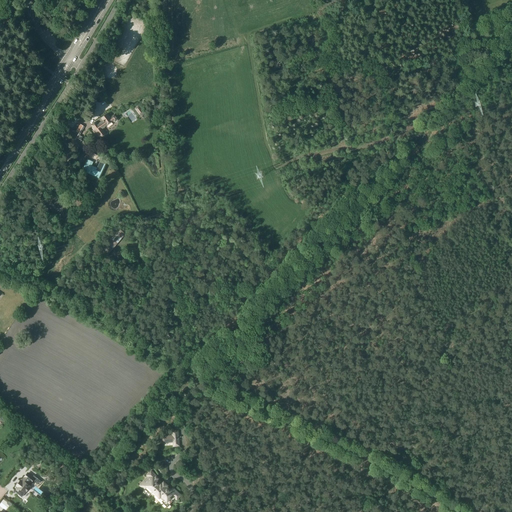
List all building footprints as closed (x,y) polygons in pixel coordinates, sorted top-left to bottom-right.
[(134,108),(141,116),(145,113),(139,104),(134,108)] [(96,121),(91,125),(93,127),(99,135),(101,139),(107,135),(104,131),(102,129),(113,121),(114,123),(118,120),(114,114),(110,118),(107,114),(101,118),(103,120),(98,124),(96,121)] [(61,116),(58,122),(64,125),(67,119),(61,116)] [(79,126),(74,136),(77,137),(82,128),(83,126),(80,124),(79,126)] [(65,132),(62,138),(67,141),(70,134),(65,132)] [(72,144),(71,143),(65,143),(73,153),(77,149),(79,152),(82,150),(75,142),(75,140),(77,137),(74,136),(71,141),(71,143),(72,143),(72,144)] [(93,162),(87,159),(82,171),(99,178),(107,162),(101,159),(97,168),(92,165),(93,162)] [(52,190),(42,203),(66,224),(70,220),(68,219),(75,210),(52,190)] [(97,250),(106,257),(126,234),(117,227),(97,250)] [(180,442),(179,443),(178,434),(180,434),(179,431),(178,431),(178,430),(172,431),(172,435),(161,436),(162,443),(173,442),(174,446),(179,446),(181,445),(180,442)] [(159,478),(151,471),(147,475),(148,475),(149,476),(146,480),(146,479),(140,485),(144,489),(146,487),(148,490),(157,481),(159,478)] [(17,489),(15,492),(22,497),(26,492),(25,492),(30,486),(30,487),(33,483),(34,482),(38,484),(40,480),(34,475),(33,477),(28,473),(25,477),(23,479),(22,481),(21,480),(17,485),(18,487),(17,489)] [(163,482),(162,483),(160,485),(158,482),(157,481),(148,490),(154,495),(153,497),(165,484),(163,482)] [(153,497),(156,494),(162,499),(171,490),(170,490),(169,489),(169,490),(166,487),(167,487),(167,486),(165,484),(153,497)] [(173,488),(170,490),(171,490),(162,499),(165,501),(163,503),(167,507),(173,501),(172,500),(175,497),(177,499),(181,495),(173,488)]
